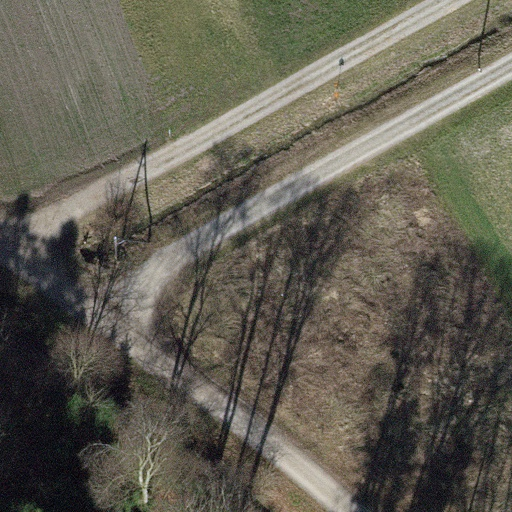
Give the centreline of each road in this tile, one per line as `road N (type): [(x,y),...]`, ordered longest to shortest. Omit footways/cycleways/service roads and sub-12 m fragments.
road 1 (track): [(511,66),(182,252),(115,322),(0,247)]
road 2 (track): [(451,0),(4,250)]
road 3 (track): [(361,511),(115,322)]
